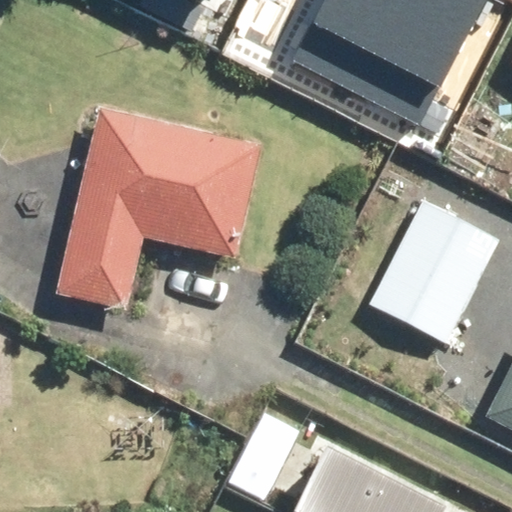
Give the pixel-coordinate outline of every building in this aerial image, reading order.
[(147,0),(208,25),(218,0),(147,0)] [(327,0),(301,54),(424,115),(480,0),(327,0)] [(268,145),(104,110),(64,293),(131,307),(147,234),(244,255),(268,145)] [(380,309),(449,341),(495,242),(426,210),(380,309)] [(511,397),(500,419),(511,424),(511,397)] [(325,446),(291,511),(437,511),(441,504),(325,446)]
